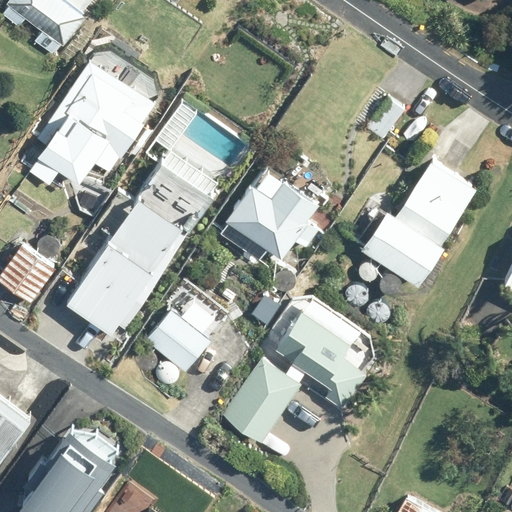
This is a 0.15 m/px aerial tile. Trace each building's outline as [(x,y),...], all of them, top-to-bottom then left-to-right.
[(68,44),(90,16),(72,2),(73,0),(14,0),(9,8),(33,27),(38,21),(46,28),(40,36),(56,49),(63,41),(68,44)] [(207,11),(191,0),(178,0),(172,9),(195,27),(207,11)] [(236,33),(212,65),(220,71),(199,100),(246,135),(291,74),(236,33)] [(32,160),(56,175),(63,164),(81,175),(95,152),(110,162),(157,89),(93,49),(40,133),(47,137),(32,160)] [(391,94),(368,126),(387,139),(410,108),(391,94)] [(163,149),(68,292),(114,322),(119,315),(126,317),(215,184),(163,149)] [(369,251),(426,286),(452,244),(448,241),(482,187),(438,160),(403,214),(395,209),(369,251)] [(274,163),(225,231),(263,259),(272,247),(288,259),(337,191),(307,169),(298,182),(274,163)] [(29,241),(0,278),(34,305),(63,268),(29,241)] [(511,266),(503,283),(511,287),(511,266)] [(259,307),(271,316),(280,303),(268,294),(259,307)] [(268,355),(226,412),(265,441),(308,382),(305,380),(313,370),(337,388),(330,396),(347,409),(374,371),(370,368),(380,355),(377,337),(321,295),(282,349),(299,361),(291,372),(268,355)] [(150,338),(190,371),(216,339),(177,306),(150,338)] [(0,464),(5,458),(10,461),(41,418),(0,389),(0,464)] [(99,496),(125,461),(77,427),(54,460),(50,457),(31,483),(38,488),(30,499),(35,502),(33,504),(35,505),(30,511),(93,511),(104,499),(99,496)] [(396,511),(446,511),(407,491),(396,511)] [(142,511),(143,511),(127,499),(124,503),(121,501),(112,511),(142,511)]
